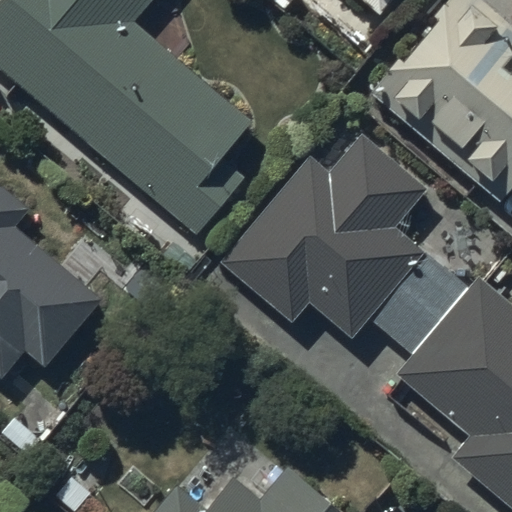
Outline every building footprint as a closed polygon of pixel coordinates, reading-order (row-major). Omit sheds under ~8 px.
[(11,0),(0,14),(0,70),(203,240),(251,183),(227,163),(256,129),(140,32),(167,0),(11,0)] [(349,0),(385,30),(410,0),(349,0)] [(374,102),(506,212),(511,205),(511,26),(480,0),(461,0),(445,20),(451,24),(413,69),(407,63),(374,102)] [(311,158),(223,262),(293,321),(309,302),(353,339),(369,320),(410,354),(467,287),(398,228),(430,190),(364,134),(330,174),(311,158)] [(0,357),(19,335),(40,352),(93,290),(7,218),(24,197),(0,177),(0,357)] [(511,295),(482,270),(401,366),(474,426),(454,449),(511,497),(511,295)] [(178,480),(149,511),(360,511),(292,452),(261,488),(235,466),(204,502),(178,480)]
